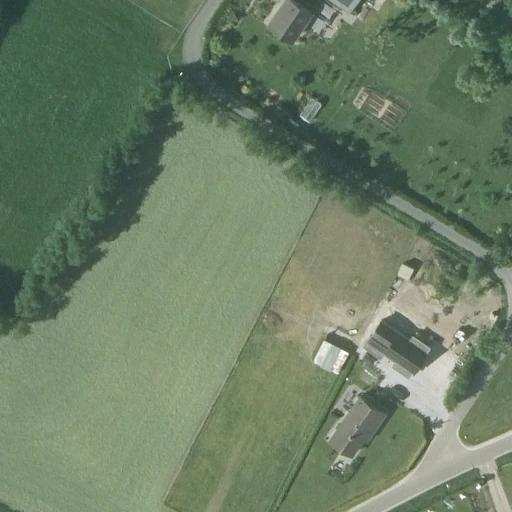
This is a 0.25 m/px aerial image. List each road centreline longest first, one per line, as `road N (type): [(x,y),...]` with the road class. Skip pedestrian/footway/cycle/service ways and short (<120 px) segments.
road 1 (unclassified): [(511,285),(499,265),(213,90),(195,66),(190,36),(210,0)]
road 2 (unclassified): [(436,474),(511,324)]
